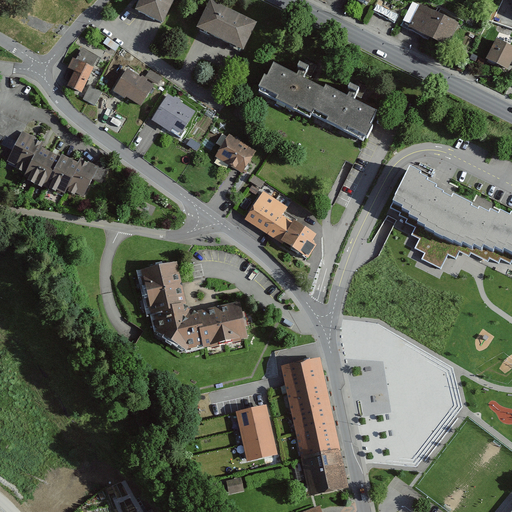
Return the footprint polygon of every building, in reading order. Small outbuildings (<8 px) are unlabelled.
[(178,0),(144,0),(138,15),(166,27),(178,0)] [(259,27),(212,4),(199,32),(246,55),(259,27)] [(412,30),(451,47),(461,25),(422,7),(412,30)] [(119,46),(107,38),(103,45),(115,52),(119,46)] [(489,62),(511,71),(511,69),(511,47),(497,42),(489,62)] [(68,89),(83,96),(95,70),(94,70),(98,60),(81,52),(76,63),(73,61),(69,71),(75,74),(68,89)] [(296,80),(272,68),(266,81),(263,80),(257,92),(277,102),(275,105),(296,115),(298,111),(312,118),(313,115),(328,122),(326,126),(348,137),(349,133),(366,141),(372,129),(370,128),(376,116),(352,104),(355,99),(357,100),(359,94),(350,90),(348,95),(349,96),(346,101),(324,91),(323,93),(301,83),(303,77),(306,78),(309,72),(299,68),(296,74),(298,75),(296,80)] [(129,99),(142,108),(161,79),(150,73),(146,79),(143,78),(142,80),(128,71),(114,93),(127,102),(129,99)] [(102,93),(90,87),(83,100),(95,106),(102,93)] [(175,131),(183,136),(196,113),(169,96),(153,123),(173,134),(175,131)] [(19,142),(23,134),(26,126),(12,119),(11,121),(0,115),(0,141),(2,142),(4,138),(5,138),(6,136),(19,142)] [(36,140),(23,134),(19,142),(9,165),(19,170),(18,172),(27,176),(26,180),(31,182),(30,184),(44,190),(45,188),(58,194),(59,193),(66,196),(68,193),(85,200),(93,182),(99,169),(94,166),(81,160),(79,164),(63,157),(62,159),(42,150),(44,146),(35,142),(36,140)] [(217,159),(243,176),(257,155),(231,137),(217,159)] [(97,160),(94,166),(99,169),(93,182),(101,186),(109,169),(97,160)] [(410,169),(391,209),(401,214),(400,217),(408,220),(406,225),(415,230),(411,237),(420,241),(415,250),(425,255),(422,262),(440,271),(448,256),(456,261),(459,254),(469,259),(471,255),(487,263),(489,260),(499,265),(501,260),(510,265),(511,262),(511,220),(506,220),(484,216),(463,208),(448,199),(435,188),(420,175),(410,169)] [(264,184),(254,177),(250,183),(253,185),(260,189),(260,190),(264,184)] [(260,189),(253,185),(249,191),(256,195),(260,189)] [(263,196),(246,223),(309,262),(317,248),(313,246),(319,238),(285,217),(288,211),(263,196)] [(156,336),(186,354),(248,341),(240,305),(190,316),(179,266),(143,274),(156,336)] [(292,347),(278,348),(278,364),(293,363),(292,347)] [(283,370),(311,499),(349,490),(321,361),(283,370)] [(382,369),(365,373),(372,406),(389,402),(382,369)] [(248,464),(280,458),(269,406),(237,412),(248,464)] [(241,480),(228,483),(230,495),(244,492),(241,480)]
